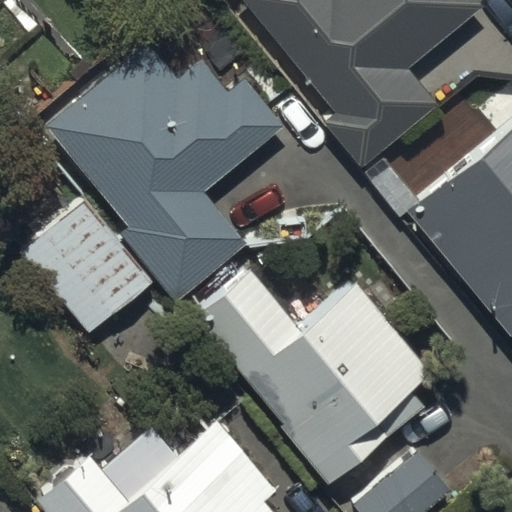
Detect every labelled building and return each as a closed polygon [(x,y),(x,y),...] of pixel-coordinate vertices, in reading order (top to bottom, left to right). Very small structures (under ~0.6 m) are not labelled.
[(464,0),(255,0),(331,94),(318,104),(359,154),(436,92),(403,50),(464,0)] [(173,61),(142,24),(40,108),(123,208),(114,216),(171,285),(240,228),(197,177),(277,110),(237,62),(223,74),(196,41),(173,61)] [(511,95),(401,189),(504,310),(511,302),(511,95)] [(146,263),(77,181),(14,233),(84,316),(146,263)] [(245,245),(187,291),(321,460),(415,386),(402,369),(425,350),(351,258),(293,305),(245,245)] [(81,432),(29,477),(58,511),(285,511),(258,478),(268,470),(210,400),(116,473),(81,432)] [(402,511),(445,476),(411,435),(347,488),(367,511),(402,511)]
